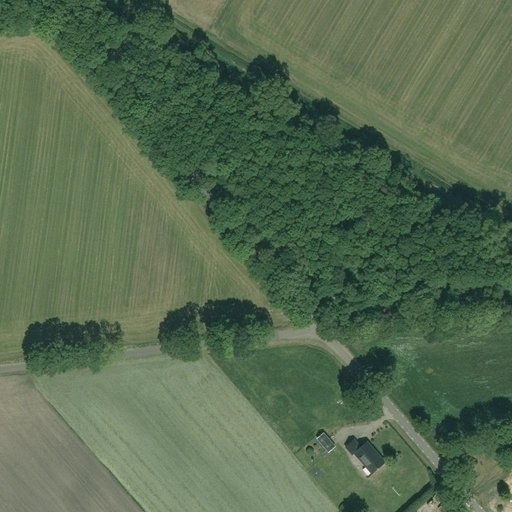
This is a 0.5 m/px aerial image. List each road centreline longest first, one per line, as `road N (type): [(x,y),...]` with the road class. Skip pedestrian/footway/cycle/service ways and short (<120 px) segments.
road 1 (tertiary): [(323,329),(40,0)]
road 2 (unclassified): [(323,329),(0,370)]
road 3 (tertiary): [(478,511),(323,329)]
road 4 (unclassified): [(511,305),(323,329)]
